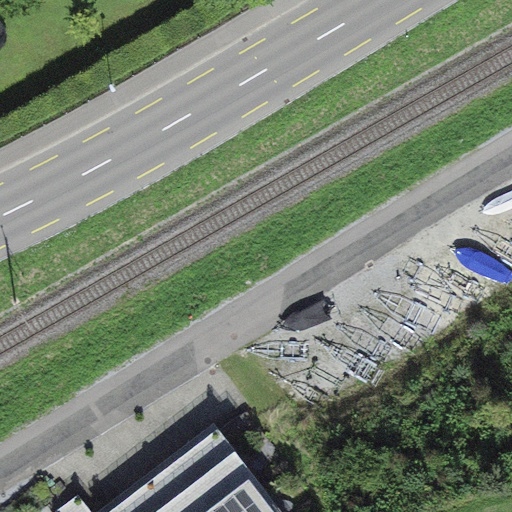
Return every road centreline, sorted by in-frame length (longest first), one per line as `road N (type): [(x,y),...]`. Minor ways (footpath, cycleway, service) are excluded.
road 1 (residential): [(0,465),(511,151)]
road 2 (primary): [(0,219),(388,0)]
